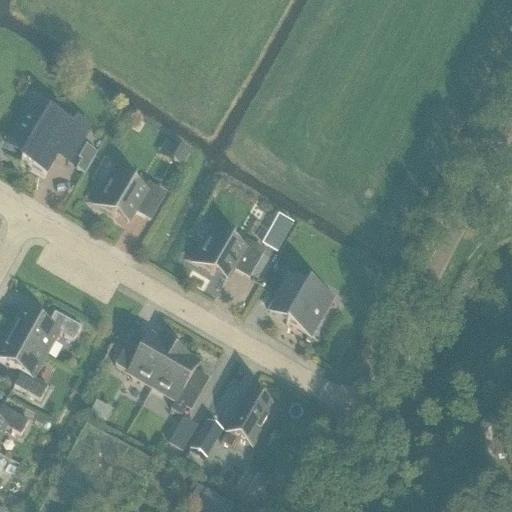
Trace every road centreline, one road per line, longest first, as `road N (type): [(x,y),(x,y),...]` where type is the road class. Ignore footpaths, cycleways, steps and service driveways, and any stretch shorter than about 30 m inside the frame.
road 1 (residential): [(361,411),(29,218)]
road 2 (unclassified): [(361,411),(511,116)]
